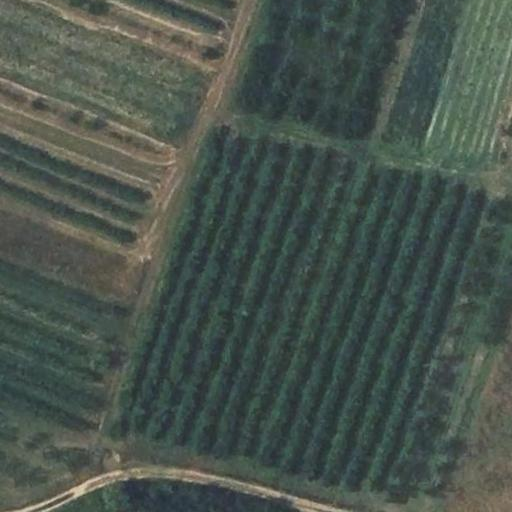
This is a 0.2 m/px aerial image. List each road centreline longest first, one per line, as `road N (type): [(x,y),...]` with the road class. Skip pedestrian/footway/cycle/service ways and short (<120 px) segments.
road 1 (track): [(67,500),(97,439),(242,0)]
road 2 (track): [(311,511),(169,480),(67,500)]
